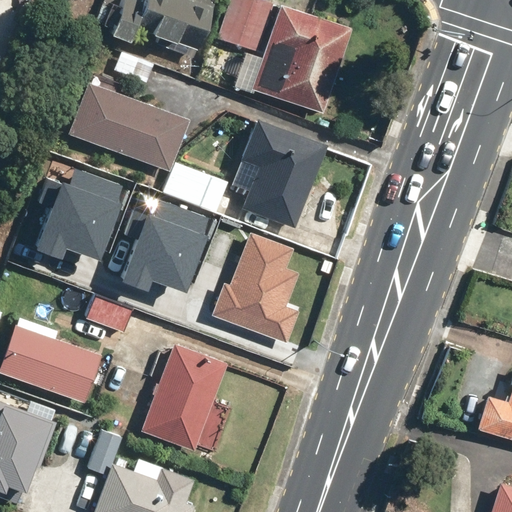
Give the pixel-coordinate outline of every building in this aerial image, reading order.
[(212,0),(140,0),(140,1),(137,0),(119,0),(108,33),(128,40),(133,25),(195,48),(212,0)] [(272,2),(264,0),(227,0),(216,37),(256,50),(272,2)] [(349,26),(278,3),(249,88),(321,111),(349,26)] [(123,48),(115,68),(146,81),(154,61),(123,48)] [(186,118),(86,78),(65,130),(166,169),(186,118)] [(324,141),(253,115),(237,158),(256,164),(240,206),(293,225),(324,141)] [(210,174),(172,160),(160,191),(198,205),(210,174)] [(234,227),(192,210),(172,263),(166,261),(153,294),(229,322),(242,289),(227,284),(239,252),(227,247),(234,227)] [(132,307),(148,267),(68,236),(53,276),(132,307)] [(130,309),(91,295),(83,315),(122,330),(130,309)] [(98,351),(12,320),(0,352),(0,369),(81,399),(98,351)] [(224,362),(171,341),(138,427),(191,447),(224,362)] [(511,364),(501,398),(484,393),(474,425),(511,437),(511,364)] [(39,416),(0,399),(0,481),(10,485),(39,416)] [(153,476),(109,459),(88,511),(188,511),(192,502),(183,499),(191,476),(158,464),(153,476)] [(511,511),(511,484),(496,480),(486,511),(511,511)]
